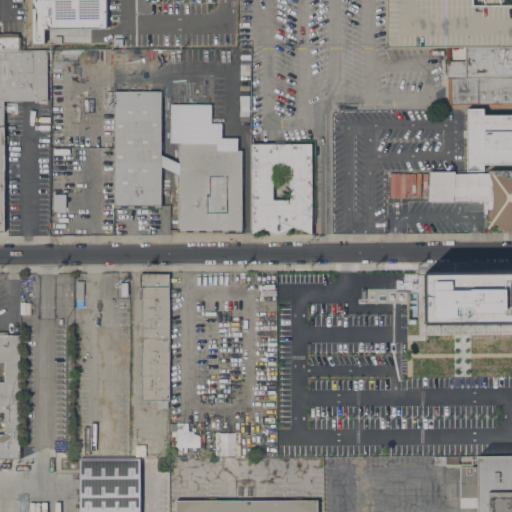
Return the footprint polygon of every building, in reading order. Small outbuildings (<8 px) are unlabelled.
[(37,35),(37,0),(106,0),(106,18),(52,18),(52,35),(37,35)] [(511,46),(465,46),(387,48),(385,0),(500,0),(500,5),(511,5),(511,46)] [(0,50),(0,34),(21,34),(21,45),(46,45),(46,50),(0,50)] [(511,78),(447,79),(447,61),(465,61),(465,46),(511,46),(511,78)] [(0,232),(0,50),(46,50),(46,101),(10,101),(10,102),(6,102),(6,101),(4,101),(4,232),(0,232)] [(511,78),(511,106),(448,108),(447,79),(511,78)] [(113,175),(113,91),(160,91),(161,206),(114,206),(114,200),(113,175)] [(511,163),(483,164),(483,170),(467,170),(467,110),(483,110),(483,116),(511,115),(511,163)] [(221,139),(234,139),(234,150),(242,150),(241,232),(179,232),(179,174),(169,174),(170,123),(221,123),(221,139)] [(263,228),(251,234),(251,144),(311,143),(311,234),(292,227),(278,234),(263,228)] [(454,171),(454,173),(488,173),(488,200),(429,201),(429,171),(454,171)] [(388,197),(426,197),(427,173),(389,172),(388,197)] [(511,231),(506,231),(498,228),(495,222),(486,233),(484,231),(490,220),(491,214),(492,199),(491,185),(488,172),(511,172),(511,231)] [(114,200),(103,200),(103,175),(113,175),(114,200)] [(52,212),(64,212),(64,194),(52,194),(52,212)] [(458,325),(424,325),(424,323),(422,323),(422,275),(422,274),(424,274),(424,273),(511,272),(511,324),(464,325),(458,325)] [(141,287),(139,287),(139,273),(169,273),(169,400),(168,400),(168,408),(156,408),(156,400),(141,400),(141,287)] [(464,325),(464,326),(511,325),(511,333),(424,334),(424,326),(458,326),(458,325),(464,325)] [(0,434),(2,434),(2,429),(4,429),(4,412),(0,412),(0,382),(4,382),(4,362),(0,362),(0,334),(7,334),(7,335),(19,335),(19,459),(0,459),(0,434)] [(238,432),(232,432),(231,420),(217,420),(218,456),(238,456),(238,432)] [(176,423),(199,422),(199,446),(177,447),(176,423)] [(511,511),(477,511),(477,497),(460,498),(460,467),(476,467),(476,455),(511,454),(511,511)] [(79,511),(79,459),(139,458),(139,511),(79,511)] [(317,500),(317,511),(175,511),(175,500),(317,500)]
